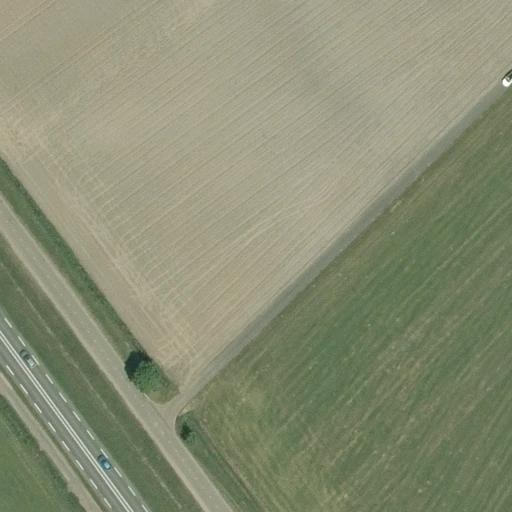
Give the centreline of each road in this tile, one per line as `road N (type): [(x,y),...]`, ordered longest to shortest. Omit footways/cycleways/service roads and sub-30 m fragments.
road 1 (unclassified): [(220,511),(0,210)]
road 2 (primary): [(132,511),(0,331)]
road 3 (unclassified): [(95,511),(0,378)]
